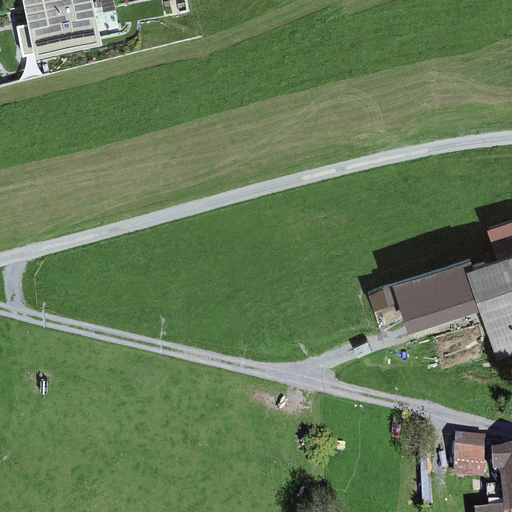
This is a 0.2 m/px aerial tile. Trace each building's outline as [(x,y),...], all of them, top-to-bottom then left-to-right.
[(16,0),(20,13),(33,10),(30,0),(16,0)] [(87,0),(38,0),(42,17),(47,47),(94,40),(87,0)] [(42,17),(20,20),(25,51),(47,47),(42,17)] [(511,353),(511,255),(473,269),(487,309),(503,356),(511,353)] [(470,261),(395,286),(410,334),(487,309),(473,269),(470,261)] [(487,443),(457,443),(457,479),(487,479),(487,443)] [(511,511),(511,455),(500,456),(502,511),(511,511)]
